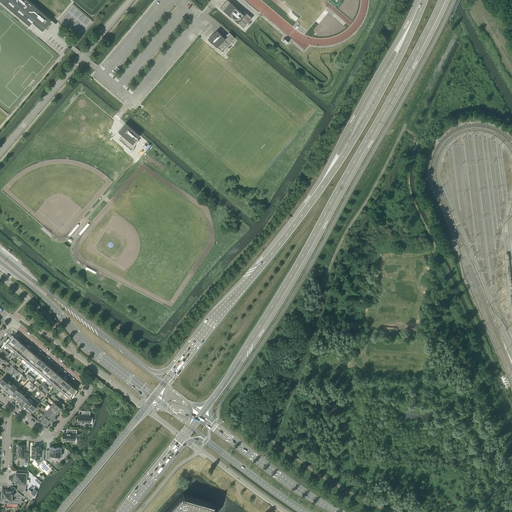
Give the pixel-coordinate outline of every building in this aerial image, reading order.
[(56,24),(27,0),(0,0),(30,25),(33,22),(34,23),(34,24),(42,31),(50,22),(49,22),(51,20),(56,24)] [(252,17),(250,15),(250,16),(237,6),(238,7),(237,8),(227,0),(226,0),(220,8),(243,28),(252,17)] [(217,30),(212,35),(213,36),(208,40),(222,52),(235,38),(229,32),(229,33),(224,38),(217,30)] [(118,132),(119,131),(123,135),(119,140),(131,150),(139,141),(137,139),(140,135),(125,123),(118,132)] [(10,348),(18,340),(13,336),(12,336),(12,335),(11,336),(10,336),(9,336),(9,337),(9,338),(9,339),(9,340),(10,340),(6,345),(10,348)] [(14,352),(22,343),(18,340),(10,348),(14,352)] [(18,355),(26,347),(22,343),(14,352),(18,355)] [(23,359),(30,350),(26,347),(18,355),(23,359)] [(27,362),(34,354),(30,350),(23,359),(27,362)] [(29,367),(31,366),(38,357),(34,354),(27,362),(25,364),(25,365),(28,367),(29,367)] [(35,369),(42,361),(38,357),(31,366),(35,369)] [(39,373),(46,364),(42,361),(35,369),(39,373)] [(43,376),(51,368),(46,364),(39,373),(43,376)] [(47,380),(55,371),(51,368),(43,376),(47,380)] [(51,383),(59,375),(55,371),(47,380),(51,383)] [(56,387),(63,378),(59,375),(51,383),(56,387)] [(0,385),(2,387),(8,380),(4,377),(0,381),(0,385)] [(60,390),(67,382),(63,378),(56,387),(60,390)] [(6,391),(12,384),(8,380),(2,387),(6,391)] [(64,394),(71,385),(67,382),(60,390),(64,394)] [(10,394),(16,387),(12,384),(6,391),(10,394)] [(75,389),(71,385),(64,394),(68,398),(72,393),(73,393),(73,394),(74,394),(75,393),(76,393),(76,392),(76,391),(76,390),(76,389),(75,389)] [(15,398),(20,391),(16,387),(10,394),(15,398)] [(19,401),(24,394),(20,391),(15,398),(19,401)] [(23,405),(29,398),(31,395),(26,392),(24,394),(19,401),(23,405)] [(27,408),(33,401),(35,399),(31,395),(29,398),(23,405),(27,408)] [(35,399),(33,401),(27,408),(31,412),(39,403),(35,399)] [(54,402),(50,406),(57,412),(61,408),(54,402)] [(57,412),(50,406),(47,410),(54,416),(57,412)] [(54,416),(47,410),(43,415),(50,420),(54,416)] [(78,415),(78,423),(81,423),(81,424),(82,425),(84,425),(85,424),(85,423),(88,424),(88,420),(89,420),(89,419),(90,411),(83,411),(83,414),(82,415),(79,415),(78,415)] [(50,420),(43,415),(40,419),(39,418),(37,420),(42,425),(44,423),(46,425),(50,420)] [(63,433),(62,441),(72,441),(72,438),(73,438),(74,437),(74,434),(76,435),(77,430),(68,429),(68,432),(66,433),(63,433)] [(24,453),(25,446),(17,445),(17,455),(21,456),(20,458),(27,459),(27,453),(24,453)] [(43,461),(44,450),(40,450),(40,449),(39,449),(39,448),(39,446),(36,446),(36,447),(32,447),(32,451),(31,451),(31,452),(31,454),(32,454),(31,458),(35,458),(35,461),(39,465),(44,461),(43,461)] [(46,450),(45,459),(49,460),(49,456),(52,456),(57,456),(57,457),(61,457),(61,448),(58,448),(53,447),(49,447),(49,450),(46,450)] [(26,474),(15,473),(15,484),(19,484),(19,486),(17,489),(31,500),(34,496),(31,493),(32,492),(28,489),(26,492),(25,490),(26,474)] [(13,491),(2,490),(1,501),(7,502),(7,503),(8,504),(12,504),(12,503),(16,504),(17,500),(20,500),(23,496),(17,491),(15,494),(12,494),(13,491)] [(188,511),(189,511),(211,511),(213,505),(213,504),(213,503),(185,495),(184,496),(183,495),(181,495),(182,496),(181,497),(180,496),(176,500),(177,501),(166,511),(188,511)]
